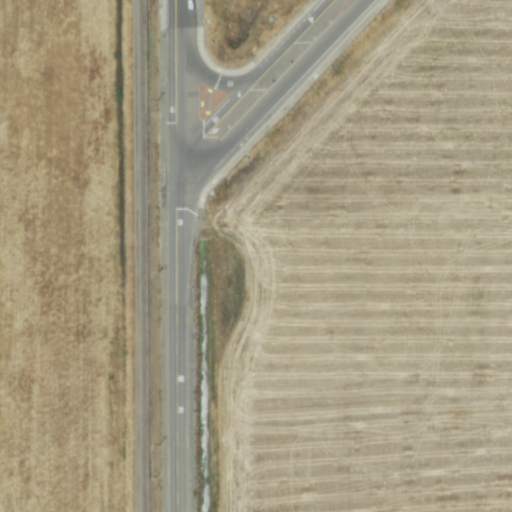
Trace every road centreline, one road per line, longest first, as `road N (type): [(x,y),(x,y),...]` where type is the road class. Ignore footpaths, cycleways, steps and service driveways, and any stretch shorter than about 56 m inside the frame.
road 1 (tertiary): [(173,0),(176,511)]
road 2 (tertiary): [(174,178),(202,166),(366,0)]
road 3 (tertiary): [(328,0),(174,156)]
